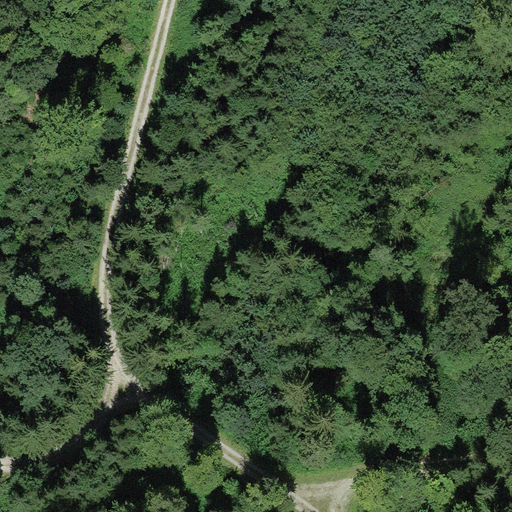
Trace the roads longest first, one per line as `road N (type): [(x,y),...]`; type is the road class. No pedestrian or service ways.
road 1 (track): [(171,0),(100,276),(119,405),(83,457),(14,480),(0,473)]
road 2 (track): [(299,511),(163,417),(119,405)]
road 3 (track): [(511,457),(366,481),(333,511)]
